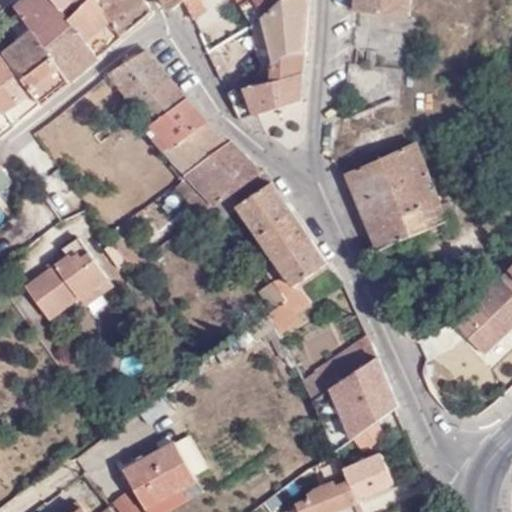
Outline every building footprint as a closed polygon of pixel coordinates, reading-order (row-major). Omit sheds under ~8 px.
[(63,10),(54,0),(26,0),(18,9),(35,32),(63,10)] [(54,0),(63,10),(65,13),(80,0),(54,0)] [(105,10),(97,0),(80,0),(65,13),(99,57),(124,36),(105,10)] [(97,0),(105,10),(116,0),(97,0)] [(151,14),(141,0),(116,0),(105,10),(124,36),(151,14)] [(165,0),(173,10),(185,1),(186,0),(165,0)] [(194,21),(206,13),(200,0),(186,0),(185,1),(194,21)] [(252,0),(243,6),(253,24),(264,17),(285,0),(252,0)] [(285,0),(264,17),(272,54),(274,65),(305,53),(309,0),(285,0)] [(358,0),(357,12),(412,17),(413,0),(358,0)] [(99,57),(65,13),(63,10),(35,32),(52,55),(71,80),(99,57)] [(264,17),(253,24),(256,61),(272,54),(264,17)] [(52,55),(35,32),(7,53),(23,76),(52,55)] [(188,100),(148,52),(111,74),(151,126),(187,102),(188,100)] [(23,76),(7,53),(0,58),(0,104),(16,127),(43,104),(23,76)] [(303,75),(305,53),(274,65),(275,82),(303,75)] [(272,54),(256,61),(257,75),(274,65),(272,54)] [(52,55),(23,76),(43,104),(71,80),(52,55)] [(243,90),(242,84),(227,93),(239,121),(300,101),(303,75),(275,82),(274,65),(257,75),(258,85),(257,87),(243,90)] [(370,98),(400,99),(401,67),(370,67),(370,98)] [(209,123),(187,102),(151,126),(158,133),(163,139),(173,150),(209,123)] [(0,139),(16,127),(0,104),(0,139)] [(209,123),(173,150),(186,164),(194,172),(229,146),(209,123)] [(139,133),(146,141),(158,133),(151,126),(139,133)] [(152,147),(161,158),(173,150),(163,139),(152,147)] [(194,172),(188,176),(216,206),(262,174),(234,143),(229,146),(194,172)] [(448,223),(415,145),(347,174),(380,251),(448,223)] [(0,190),(2,192),(14,183),(0,164),(0,190)] [(186,164),(173,172),(181,181),(188,176),(194,172),(186,164)] [(262,174),(216,206),(214,208),(221,218),(238,206),(279,264),(311,240),(265,173),(262,174)] [(140,256),(118,228),(107,236),(131,268),(151,253),(148,250),(140,256)] [(0,253),(15,243),(7,232),(0,236),(0,253)] [(51,321),(80,299),(109,279),(78,238),(64,248),(68,255),(25,286),(51,321)] [(286,303),(275,311),(271,315),(276,324),(307,302),(296,287),(329,264),(311,240),(279,264),(286,274),(272,283),(286,303)] [(504,278),(511,287),(511,259),(498,273),(504,278)] [(511,287),(504,278),(459,318),(489,350),(511,329),(511,287)] [(86,307),(114,288),(109,279),(80,299),(86,307)] [(272,283),(261,291),(275,311),(286,303),(272,283)] [(322,376),(318,371),(303,381),(314,402),(379,361),(371,343),(322,376)] [(314,402),(337,451),(355,438),(377,422),(399,406),(379,361),(314,402)] [(385,438),(377,422),(355,438),(363,452),(385,438)] [(126,471),(147,508),(197,481),(176,444),(126,471)] [(393,484),(381,455),(343,472),(345,476),(356,499),(393,484)] [(335,511),(357,502),(356,499),(345,476),(328,483),(329,485),(310,495),(308,500),(296,505),(298,511),(335,511)] [(149,511),(167,511),(203,492),(197,481),(147,508),(149,511)] [(120,511),(143,511),(132,489),(114,498),(120,511)]
